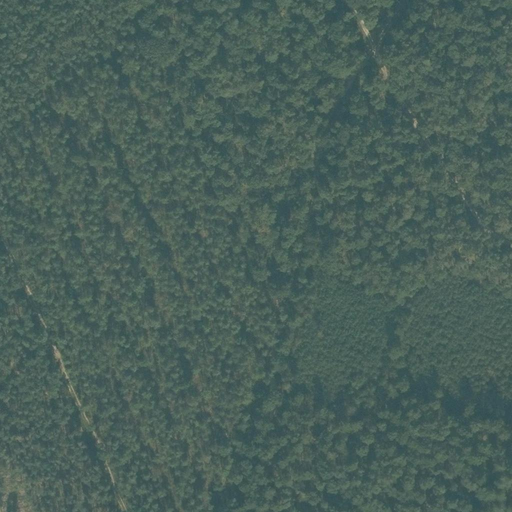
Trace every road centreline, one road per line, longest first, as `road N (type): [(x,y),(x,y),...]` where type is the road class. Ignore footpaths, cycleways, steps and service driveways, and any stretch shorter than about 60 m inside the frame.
road 1 (track): [(368,59),(329,121),(276,355),(216,511)]
road 2 (track): [(511,240),(481,225),(368,59)]
